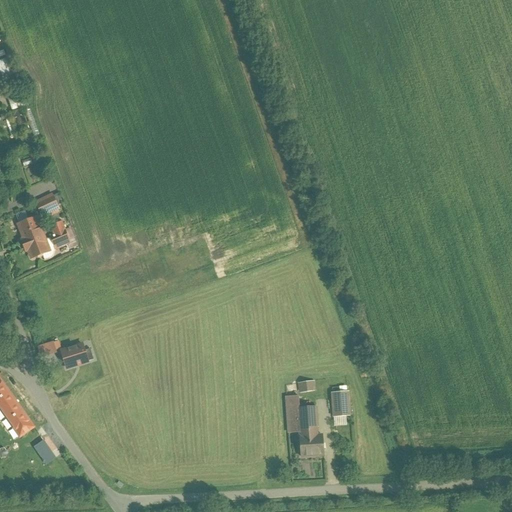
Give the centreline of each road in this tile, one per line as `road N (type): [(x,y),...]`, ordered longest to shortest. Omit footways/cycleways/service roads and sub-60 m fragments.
road 1 (unclassified): [(511,482),(112,503)]
road 2 (unclassified): [(0,276),(51,418),(112,503)]
